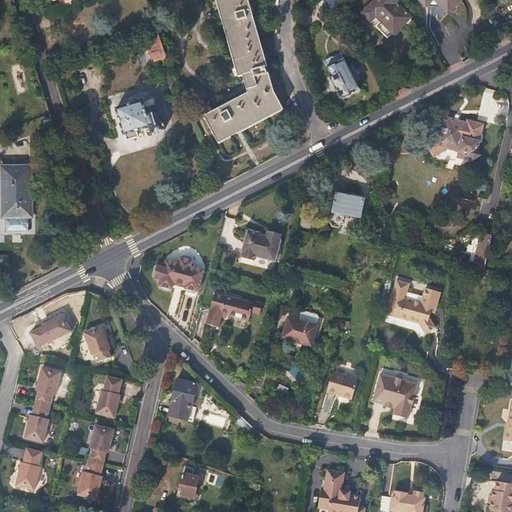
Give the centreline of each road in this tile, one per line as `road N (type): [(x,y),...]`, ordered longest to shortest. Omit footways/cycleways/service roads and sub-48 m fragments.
road 1 (secondary): [(108,257),(477,68)]
road 2 (residential): [(156,339),(168,333),(262,421),(299,435),(458,457)]
road 3 (unclassified): [(108,257),(47,79)]
road 4 (residential): [(124,511),(156,339)]
road 5 (secondary): [(0,312),(108,257)]
